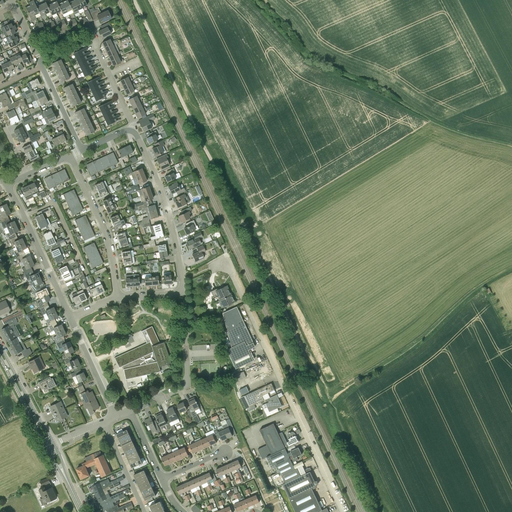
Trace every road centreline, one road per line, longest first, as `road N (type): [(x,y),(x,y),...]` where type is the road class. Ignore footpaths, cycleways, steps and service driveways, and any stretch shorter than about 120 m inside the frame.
road 1 (track): [(133,0),(331,406)]
road 2 (residential): [(342,511),(226,260),(209,268)]
road 3 (residential): [(183,292),(166,206),(132,127)]
road 4 (residential): [(128,411),(186,387),(183,292)]
road 5 (residential): [(118,298),(106,235),(70,155)]
road 6 (residential): [(71,317),(6,184)]
